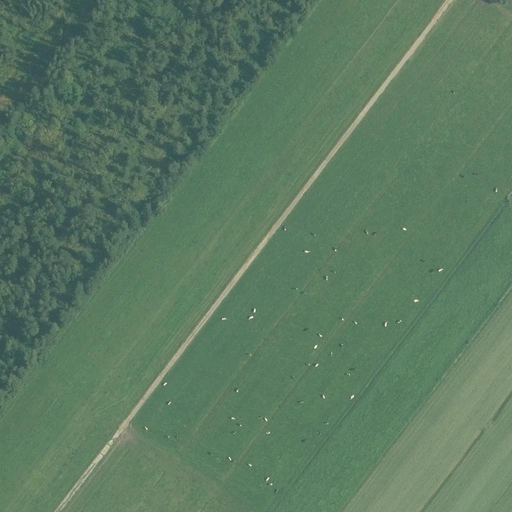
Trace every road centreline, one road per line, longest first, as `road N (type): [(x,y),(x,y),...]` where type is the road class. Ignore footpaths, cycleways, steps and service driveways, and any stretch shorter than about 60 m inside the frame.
road 1 (track): [(57,511),(450,0)]
road 2 (track): [(0,196),(21,157),(41,144),(152,0)]
